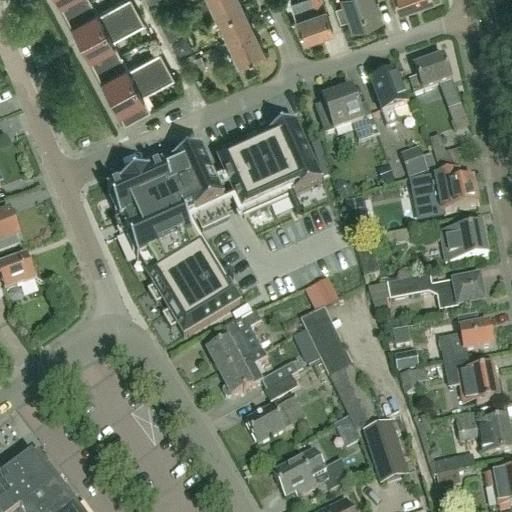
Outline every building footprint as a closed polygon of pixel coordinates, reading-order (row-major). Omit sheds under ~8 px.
[(89,0),(57,0),(65,13),(89,0)] [(80,41),(137,9),(132,0),(122,0),(98,13),(90,0),(89,0),(65,13),(80,41)] [(243,7),(239,0),(208,0),(218,19),(243,7)] [(332,29),(325,8),(321,0),(307,0),(309,5),(295,9),(298,17),(296,18),(303,39),(306,38),(307,42),(320,38),(318,34),(332,29)] [(380,17),(373,0),(343,0),(344,3),(350,18),(353,26),(380,17)] [(425,0),(395,0),(399,9),(425,0)] [(350,18),(344,3),(335,6),(340,21),(350,18)] [(253,28),(243,7),(218,19),(228,40),(253,28)] [(120,54),(113,40),(145,23),(137,9),(80,41),(95,68),(120,54)] [(172,25),(164,28),(169,38),(177,34),(172,25)] [(264,51),(253,28),(228,40),(238,62),(264,51)] [(171,42),(180,60),(191,54),(181,36),(171,42)] [(109,95),(167,64),(160,51),(128,68),(120,54),(95,68),(109,95)] [(207,67),(201,56),(190,61),(195,71),(207,67)] [(412,97),(439,88),(456,136),(468,131),(442,60),(413,70),(417,81),(408,84),(412,97)] [(151,110),(142,95),(174,77),(167,64),(109,95),(125,124),(151,110)] [(406,110),(403,102),(394,77),(370,86),(386,130),(397,126),(393,115),(406,110)] [(368,110),(358,113),(351,93),(322,103),(323,107),(314,110),(324,138),(352,128),(358,145),(378,138),(368,110)] [(267,141),(217,163),(244,222),(321,187),(319,183),(294,127),(267,140),(267,141)] [(316,144),(314,137),(307,139),(309,147),(316,144)] [(454,168),(468,163),(464,149),(450,154),(450,153),(445,155),(440,138),(429,142),(438,169),(453,164),(454,168)] [(419,150),(400,157),(409,182),(427,175),(427,174),(437,171),(432,157),(422,160),(419,150)] [(121,191),(107,197),(119,224),(125,222),(130,234),(125,237),(137,264),(146,259),(155,273),(146,279),(153,290),(147,294),(156,308),(162,304),(168,315),(162,318),(171,333),(176,329),(184,341),(240,307),(229,289),(224,292),(200,252),(191,238),(184,223),(195,218),(202,234),(229,222),(200,156),(172,168),(175,174),(165,179),(162,173),(148,179),(147,177),(140,180),(141,184),(129,190),(127,186),(120,189),(121,191)] [(389,171),(376,175),(379,187),(392,183),(389,171)] [(432,179),(415,184),(422,222),(442,218),(442,215),(450,213),(478,208),(473,183),(463,184),(460,172),(431,177),(432,179)] [(0,244),(15,239),(18,238),(9,214),(0,217),(0,244)] [(487,258),(481,227),(457,232),(457,233),(440,237),(446,266),(487,258)] [(435,240),(433,228),(411,232),(413,244),(435,240)] [(356,251),(365,281),(379,276),(371,247),(356,251)] [(336,289),(363,280),(355,258),(329,267),(336,289)] [(4,294),(34,283),(25,259),(0,268),(0,288),(2,288),(4,294)] [(484,305),(480,280),(453,285),(431,289),(430,279),(387,287),(389,303),(429,295),(437,298),(440,314),(484,305)] [(326,309),(338,303),(326,281),(315,287),(326,309)] [(387,287),(368,291),(376,315),(388,312),(386,304),(389,303),(387,287)] [(306,333),(329,322),(324,310),(300,322),(306,333)] [(250,331),(260,326),(254,315),(223,332),(228,342),(206,354),(219,377),(249,361),(248,360),(242,348),(255,341),(250,331)] [(311,345),(335,333),(329,322),(306,333),(311,345)] [(493,348),(488,325),(459,331),(461,339),(439,343),(444,367),(445,367),(465,363),(469,363),(467,353),(493,348)] [(317,356),(341,344),(335,333),(311,345),(317,356)] [(346,355),(341,344),(317,356),(322,367),(346,355)] [(263,383),(254,367),(267,360),(262,353),(248,360),(249,361),(219,377),(225,389),(223,391),(222,394),(225,400),(229,401),(243,394),(243,395),(246,393),(245,392),(263,383)] [(352,367),(346,355),(322,367),(328,379),(352,367)] [(419,369),(416,355),(394,359),(397,373),(419,369)] [(302,361),(293,366),(298,375),(307,370),(302,361)] [(492,369),(467,374),(465,363),(445,367),(449,390),(473,386),(477,406),(498,401),(498,400),(503,400),(500,385),(495,385),(492,369)] [(291,379),(298,375),(293,366),(263,383),(268,392),(278,387),(291,379)] [(358,378),(352,367),(328,379),(334,390),(358,378)] [(363,389),(358,378),(334,390),(339,401),(363,389)] [(405,396),(419,394),(416,378),(402,380),(405,396)] [(270,406),(297,391),(291,379),(278,387),(268,392),(265,394),(270,406)] [(369,400),(363,389),(339,401),(345,412),(369,400)] [(305,422),(298,409),(293,398),(272,409),(244,424),(257,448),(305,422)] [(374,412),(369,400),(345,412),(351,424),(374,412)] [(380,423),(374,412),(351,424),(356,435),(380,423)] [(511,452),(511,446),(507,420),(486,424),(486,426),(459,431),(461,441),(480,438),(484,458),(511,452)] [(363,436),(380,487),(407,478),(391,427),(363,436)] [(308,456),(272,476),(286,501),(295,496),(297,500),(317,490),(317,489),(324,486),(329,495),(351,482),(341,463),(318,475),(308,456)] [(0,480),(0,511),(18,511),(54,486),(32,457),(0,480)] [(476,470),(474,458),(435,466),(437,478),(459,473),(476,470)] [(462,488),(459,473),(437,478),(440,492),(462,488)] [(511,473),(502,475),(503,476),(487,479),(493,511),(511,507),(511,473)] [(73,511),(74,511),(54,486),(18,511),(73,511)] [(349,511),(345,503),(326,511),(349,511)]
